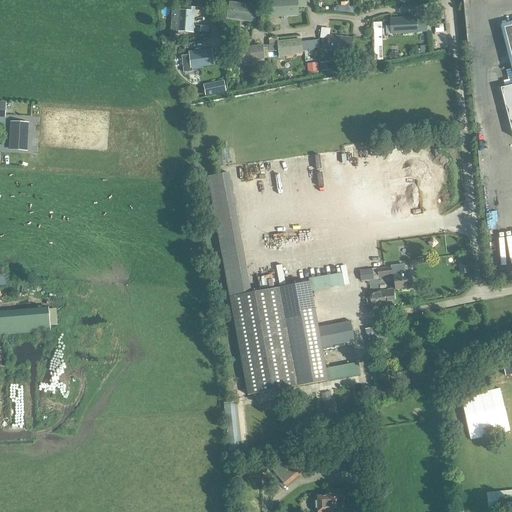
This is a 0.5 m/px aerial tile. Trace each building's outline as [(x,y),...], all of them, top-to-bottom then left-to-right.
[(269,0),(265,0),(265,8),(270,7),(270,16),(298,15),(296,0),(282,0),(269,1),(269,0)] [(348,0),(340,0),(341,12),(354,14),(354,7),(349,7),(348,0)] [(247,20),(246,21),(253,22),(256,7),(230,3),(230,4),(226,3),(225,9),(229,10),(228,18),(240,20),(240,19),(247,20)] [(194,9),(188,8),(188,12),(178,11),(177,31),(191,32),(192,25),(191,25),(192,12),(194,13),(194,9)] [(421,32),(420,26),(416,26),(416,18),(390,19),(391,34),(417,33),(417,32),(421,32)] [(383,49),(382,23),(373,23),(374,49),(383,49)] [(511,23),(500,27),(511,73),(511,86),(501,89),(511,132),(511,23)] [(323,40),(321,50),(349,53),(351,39),(329,37),(329,40),(323,40)] [(269,45),(268,45),(269,52),(279,51),(278,43),(278,38),(269,39),(269,45)] [(278,43),(279,51),(280,58),(293,56),(293,55),(302,54),(300,40),(278,43)] [(262,46),(236,50),(236,56),(240,56),(242,63),(252,62),(251,57),(257,57),(257,60),(264,59),(262,46)] [(186,56),(181,56),(181,57),(184,73),(193,72),(192,69),(193,69),(193,68),(199,68),(199,66),(213,65),(213,63),(211,53),(211,51),(190,54),(190,55),(186,56)] [(330,62),(321,63),(322,72),(331,70),(330,62)] [(317,63),(307,64),(308,74),(318,73),(317,63)] [(225,84),(204,88),(205,96),(226,92),(225,84)] [(12,123),(11,150),(26,151),(27,124),(12,123)] [(218,169),(227,169),(227,155),(221,156),(221,162),(217,162),(218,169)] [(392,277),(391,275),(390,267),(377,269),(378,279),(387,278),(392,277)] [(373,280),(372,269),(359,271),(360,282),(373,280)] [(344,284),(342,273),(309,279),(309,283),(310,283),(311,290),(344,284)] [(392,277),(387,278),(387,283),(394,282),(395,290),(411,288),(409,274),(393,276),(393,275),(391,275),(392,277)] [(309,283),(279,288),(297,387),(328,381),(325,369),(321,347),(318,326),(311,290),(310,283),(309,283)] [(279,288),(229,297),(247,396),(297,387),(279,288)] [(381,310),(388,309),(388,305),(394,304),(392,291),(370,293),(371,307),(380,306),(381,310)] [(354,341),(350,320),(318,326),(321,347),(354,341)] [(385,340),(383,327),(365,330),(368,347),(382,345),(385,340)] [(511,360),(502,363),(505,377),(511,375),(511,360)] [(360,375),(358,363),(325,369),(328,381),(360,375)] [(488,371),(493,370),(492,365),(473,369),(474,374),(488,371)] [(490,380),(488,371),(474,374),(476,384),(490,380)] [(380,386),(371,393),(377,401),(386,394),(380,386)] [(335,424),(330,387),(321,389),(326,426),(335,424)] [(287,487),(312,465),(310,462),(321,453),(312,443),(306,447),(288,462),(286,459),(282,463),(278,458),(269,466),(287,487)] [(348,452),(350,472),(361,471),(359,451),(348,452)] [(249,469),(236,470),(237,481),(260,479),(259,470),(249,471),(249,469)] [(511,491),(486,494),(488,511),(511,509),(511,491)] [(348,495),(328,496),(316,497),(317,511),(344,511),(344,502),(348,501),(348,495)]
